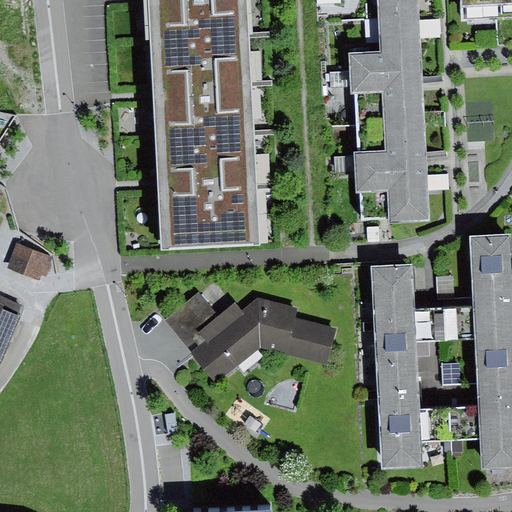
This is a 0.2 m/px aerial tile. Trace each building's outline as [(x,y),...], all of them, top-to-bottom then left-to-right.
[(247,0),(150,0),(156,98),(160,185),(162,251),(260,248),(247,0)] [(428,0),(388,0),(391,57),(365,58),(374,225),(440,222),(428,0)] [(511,0),(463,0),(464,24),(511,20),(511,0)] [(421,271),(384,273),(396,469),(430,467),(428,443),(498,439),(500,470),(511,469),(511,237),(480,240),(484,315),(424,319),(421,271)] [(54,258),(17,244),(7,270),(45,284),(54,258)] [(201,294),(166,321),(217,383),(259,349),(326,366),(335,331),(295,320),(298,309),(260,299),(243,313),(236,305),(220,318),(201,294)] [(0,365),(22,318),(0,308),(0,365)]
